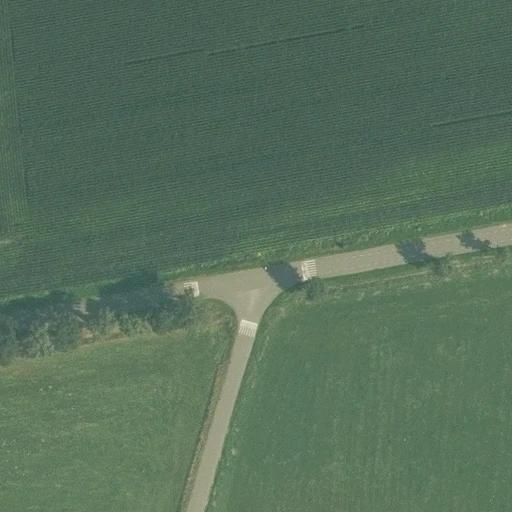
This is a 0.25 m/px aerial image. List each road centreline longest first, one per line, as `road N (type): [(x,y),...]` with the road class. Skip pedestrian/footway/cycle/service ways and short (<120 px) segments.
road 1 (tertiary): [(249,279),(511,234)]
road 2 (tertiary): [(249,279),(0,323)]
road 3 (unclassified): [(249,279),(253,308),(194,511)]
